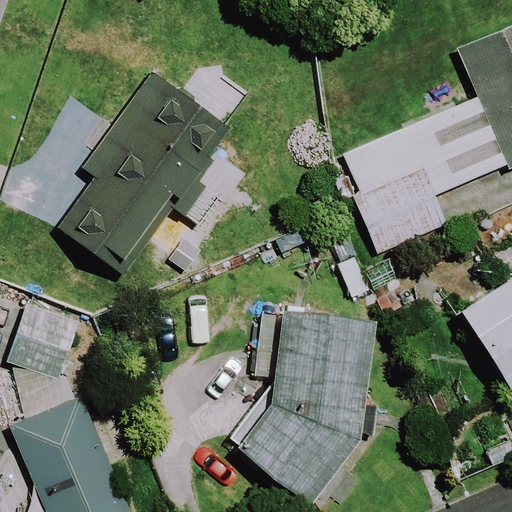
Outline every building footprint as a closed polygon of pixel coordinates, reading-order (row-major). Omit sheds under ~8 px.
[(511,165),(511,27),(457,50),(477,99),(337,158),(377,256),(446,227),(434,198),(511,165)] [(233,137),(150,76),(82,170),(93,179),(56,230),(117,275),(168,206),(204,232),(245,175),(219,156),(233,137)] [(511,280),(459,315),(511,397),(511,280)] [(80,324),(25,307),(8,360),(63,377),(80,324)] [(376,327),(282,315),(273,381),(234,448),(309,505),(364,424),(376,327)] [(130,511),(83,400),(12,430),(46,511),(130,511)]
